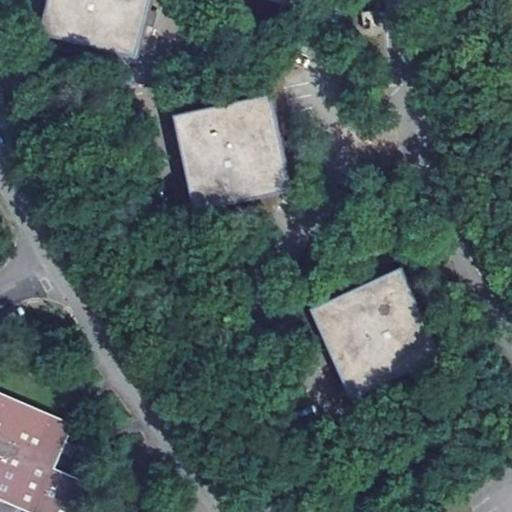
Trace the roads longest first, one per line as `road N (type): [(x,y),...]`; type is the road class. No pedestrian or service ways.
road 1 (residential): [(511,343),(466,264),(412,116),(407,0)]
road 2 (residential): [(52,258),(226,511)]
